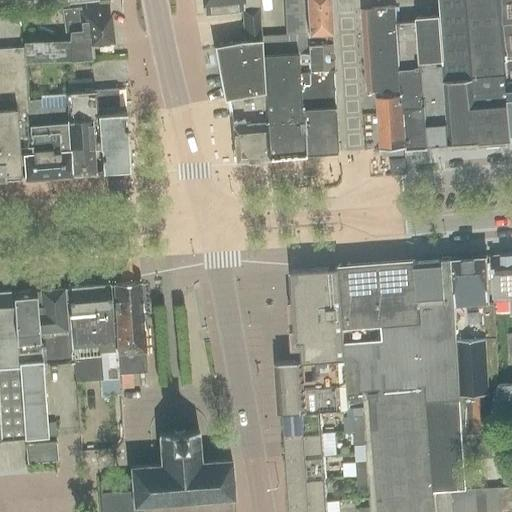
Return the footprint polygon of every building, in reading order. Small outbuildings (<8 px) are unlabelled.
[(202,0),(204,1),(205,14),(243,10),(261,9),(259,0),(202,0)] [(287,0),(291,52),(308,52),(306,0),(287,0)] [(306,0),(308,33),(332,32),(330,0),(306,0)] [(506,75),(498,0),(439,0),(441,15),(440,15),(442,43),(443,43),(446,81),(445,81),(450,145),(509,140),(502,76),(506,75)] [(511,0),(498,0),(506,75),(506,79),(511,78),(511,0)] [(401,73),(399,47),(398,23),(397,6),(372,8),(377,96),(403,94),(401,81),(401,73)] [(71,39),(26,41),(27,62),(70,59),(92,58),(90,42),(113,40),(109,8),(81,11),(81,9),(65,11),(67,32),(71,31),(71,39)] [(261,15),(261,9),(243,10),(246,40),(215,46),(225,99),(228,98),(265,91),(263,56),(262,40),(260,15),(261,15)] [(421,62),(441,60),(440,43),(442,43),(440,15),(420,16),(419,21),(398,23),(399,47),(401,73),(403,90),(417,90),(417,92),(406,92),(409,148),(428,146),(425,98),(424,98),(421,62)] [(334,69),(333,44),(309,45),(309,53),(299,53),(299,60),(300,71),(316,70),(316,71),(334,69)] [(25,47),(0,48),(0,178),(6,178),(6,172),(20,171),(20,177),(22,177),(18,121),(30,121),(29,108),(25,47)] [(302,110),(301,94),(300,71),(299,60),(299,53),(263,56),(265,91),(267,117),(270,158),(305,155),(304,116),(302,110)] [(447,145),(441,60),(421,62),(424,98),(425,98),(428,146),(447,145)] [(336,114),(334,69),(316,71),(316,70),(300,71),(301,94),(302,110),(304,116),(305,155),(338,152),(336,114)] [(68,105),(67,110),(68,121),(68,123),(71,173),(73,173),(76,173),(76,167),(82,167),(83,172),(94,171),(94,172),(95,172),(94,148),(100,148),(100,147),(101,147),(101,134),(99,134),(98,122),(99,122),(98,108),(113,107),(112,107),(119,107),(118,89),(68,93),(68,105)] [(267,117),(265,91),(228,98),(232,119),(236,160),(270,158),(267,117)] [(406,148),(403,94),(377,96),(381,149),(406,148)] [(30,121),(18,121),(22,177),(26,176),(28,176),(28,177),(46,175),(51,175),(69,173),(71,173),(68,123),(68,121),(67,110),(68,105),(29,108),(30,121)] [(113,107),(98,108),(99,122),(98,122),(99,134),(101,134),(101,147),(103,171),(130,169),(127,112),(113,112),(113,107)] [(511,253),(493,255),(497,299),(510,298),(511,315),(511,253)] [(488,432),(492,432),(485,302),(490,302),(488,256),(454,258),(457,303),(465,442),(467,454),(489,453),(488,432)] [(454,258),(340,267),(291,270),(296,347),(303,347),(304,359),(347,356),(350,397),(370,396),(378,511),(452,511),(451,490),(451,489),(468,488),(454,258)] [(141,282),(114,283),(117,329),(118,353),(120,374),(121,374),(133,373),(141,372),(147,372),(146,352),(141,282)] [(112,309),(110,284),(68,287),(71,323),(74,361),(76,381),(103,379),(101,350),(114,349),(111,309),(112,309)] [(48,436),(43,364),(74,361),(71,323),(66,323),(64,288),(54,288),(55,289),(38,290),(15,292),(0,292),(0,319),(15,319),(17,344),(0,345),(0,429),(1,440),(48,436)] [(347,356),(304,359),(276,362),(280,412),(287,412),(322,410),(351,408),(350,397),(347,356)] [(118,378),(118,368),(108,368),(108,378),(118,378)] [(133,373),(121,374),(122,386),(134,385),(133,373)] [(500,409),(511,408),(511,383),(498,384),(500,409)] [(323,432),(322,410),(287,412),(288,424),(286,424),(286,435),(288,435),(323,432)] [(366,430),(365,416),(355,416),(355,430),(366,430)] [(200,444),(199,429),(159,432),(161,462),(131,465),(132,475),(124,476),(108,477),(107,477),(106,478),(105,478),(104,479),(104,480),(103,480),(103,481),(103,482),(103,483),(100,483),(102,511),(145,511),(145,504),(162,502),(162,503),(165,503),(165,502),(183,501),(186,501),(204,499),(204,500),(207,500),(207,499),(232,497),(232,498),(235,498),(234,497),(235,497),(235,494),(234,494),(232,461),(232,458),(231,458),(229,458),(204,460),(203,460),(201,459),(201,457),(200,457),(199,444),(200,444)] [(366,444),(366,430),(355,430),(356,444),(366,444)] [(324,455),(323,432),(288,435),(289,447),(287,447),(288,458),(290,458),(290,457),(324,455)] [(28,463),(58,460),(56,441),(26,443),(28,463)] [(326,478),(324,455),(290,457),(290,458),(290,469),(288,469),(289,480),(291,480),(298,480),(326,478)] [(369,475),(368,461),(357,462),(358,476),(369,475)] [(369,489),(369,475),(358,476),(359,490),(369,489)] [(327,501),(326,478),(298,480),(291,480),(292,492),(290,492),(290,503),(292,503),(300,502),(327,501)] [(499,511),(498,487),(487,488),(488,511),(499,511)] [(504,511),(511,511),(510,487),(498,487),(499,511),(504,511)] [(488,511),(487,488),(475,489),(476,511),(488,511)] [(464,511),(463,489),(451,490),(452,511),(464,511)] [(476,511),(475,489),(463,489),(464,511),(476,511)] [(327,511),(327,501),(300,502),(292,503),(292,511),(327,511)]
